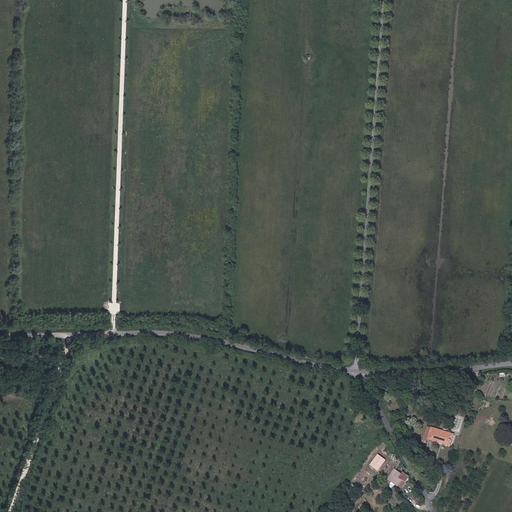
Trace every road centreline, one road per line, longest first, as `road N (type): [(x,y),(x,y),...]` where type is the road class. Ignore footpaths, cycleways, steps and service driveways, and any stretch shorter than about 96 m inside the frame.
road 1 (unclassified): [(0,330),(157,331),(364,375)]
road 2 (track): [(72,330),(9,511)]
road 3 (residential): [(364,375),(436,511)]
road 4 (unclassified): [(364,375),(437,378),(511,366)]
